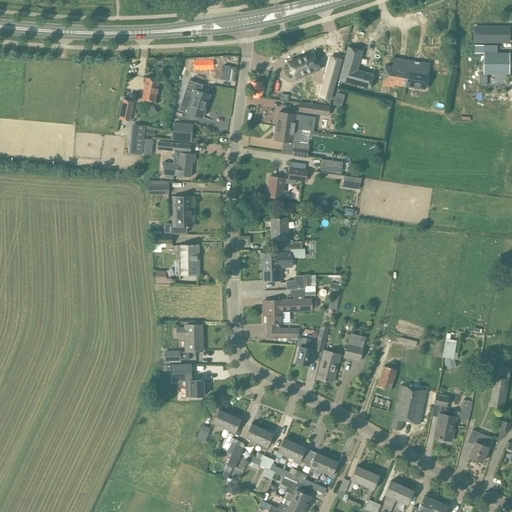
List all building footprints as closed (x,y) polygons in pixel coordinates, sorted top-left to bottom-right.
[(415,24),(437,18),(433,5),(411,11),(415,24)] [(509,28),(474,28),(474,41),(509,42),(509,28)] [(370,88),(373,75),(357,70),(362,51),(348,47),(339,80),(370,88)] [(441,61),(450,61),(450,52),(441,52),(441,61)] [(288,62),(295,79),(319,69),(313,53),(288,62)] [(509,53),(483,53),(483,75),(509,75),(509,53)] [(330,57),(324,80),(335,83),(341,60),(330,57)] [(382,84),(382,85),(393,87),(393,84),(425,90),(428,74),(429,64),(394,58),(394,59),(392,68),(386,67),(385,67),(382,84)] [(222,65),(219,80),(228,81),(231,67),(222,65)] [(142,99),(154,102),(156,94),(158,94),(159,89),(157,88),(159,80),(157,80),(157,78),(152,77),(151,79),(146,78),(142,99)] [(181,105),(188,108),(187,113),(202,118),(210,95),(187,87),(181,105)] [(297,89),(296,98),(306,99),(307,90),(297,89)] [(336,92),(332,105),(341,107),(345,95),(336,92)] [(134,102),(124,100),(120,119),(130,121),(134,102)] [(299,103),(298,111),(328,115),(329,108),(299,103)] [(279,112),(276,126),(294,129),(296,115),(279,112)] [(191,141),(192,125),(173,124),(171,139),(191,141)] [(300,144),(302,130),(294,129),(276,126),(274,140),(284,142),(294,143),(293,148),(308,150),(309,145),(300,144)] [(131,148),(130,154),(142,155),(145,127),(138,127),(135,149),(131,148)] [(152,149),(153,140),(145,139),(144,148),(152,149)] [(191,145),(158,142),(158,150),(175,151),(173,164),(164,163),(163,174),(165,175),(165,180),(173,180),(174,175),(176,175),(176,176),(191,177),(193,154),(190,154),(191,145)] [(293,148),(292,155),(307,157),(308,150),(293,148)] [(321,165),(320,171),(341,174),(341,170),(325,167),(325,165),(321,165)] [(297,169),(289,168),(288,180),(306,182),(307,170),(305,169),(297,169)] [(361,178),(344,176),(342,187),(359,190),(361,178)] [(285,179),(269,177),(267,197),(290,200),(291,192),(284,191),(285,179)] [(169,185),(148,185),(148,195),(169,195),(169,185)] [(165,224),(165,233),(173,233),(186,233),(186,228),(186,227),(194,227),(194,217),(192,217),(191,197),(193,197),(183,197),(173,197),(174,197),(175,217),(174,217),(173,217),(173,224),(165,224)] [(344,208),(343,215),(353,217),(354,209),(344,208)] [(287,218),(271,219),(272,241),(280,240),(280,250),(284,250),(293,249),(302,249),(302,242),(291,242),(291,240),(291,239),(288,239),(287,218)] [(172,235),(152,235),(152,244),(166,244),(172,244),(172,235)] [(166,244),(152,244),(152,252),(161,252),(161,247),(166,247),(166,244)] [(175,260),(175,275),(198,275),(198,245),(179,245),(179,260),(175,260)] [(271,254),(261,254),(261,265),(263,265),(263,281),(273,280),(276,280),(280,280),(280,265),(292,265),(291,257),(304,257),(303,252),(303,250),(299,250),(291,250),(291,253),(271,254)] [(315,275),(304,276),(304,277),(304,285),(304,287),(305,287),(312,286),(312,287),(315,287),(315,275)] [(287,281),(286,281),(287,290),(290,290),(304,289),(304,287),(304,285),(304,277),(295,278),(295,281),(292,281),(287,281)] [(332,292),(338,294),(340,285),(333,284),(331,292),(332,292)] [(294,300),(305,300),(304,289),(290,290),(290,296),(294,296),(294,300)] [(338,294),(332,292),(328,309),(333,310),(338,294)] [(311,300),(305,300),(294,300),(281,301),(281,300),(263,301),(263,313),(266,313),(267,324),(280,323),(282,323),(281,311),(312,310),(313,310),(314,310),(315,309),(316,309),(316,308),(316,307),(316,303),(316,302),(315,301),(314,300),(313,300),(311,300)] [(267,338),(280,338),(296,338),(296,329),(280,329),(280,323),(267,324),(267,338)] [(202,339),(202,325),(185,326),(185,328),(177,328),(177,337),(185,337),(186,351),(201,351),(200,339),(202,339)] [(321,325),(319,333),(327,335),(329,327),(321,325)] [(319,333),(315,351),(322,352),(327,335),(319,333)] [(415,346),(416,341),(398,337),(397,343),(415,346)] [(310,340),(303,338),(301,347),(299,347),(295,362),(309,366),(313,350),(308,349),(310,340)] [(349,339),(347,345),(347,344),(343,357),(360,362),(363,349),(364,343),(349,339)] [(447,343),(444,358),(451,360),(454,360),(457,361),(458,354),(454,353),(456,344),(447,342),(447,343)] [(340,355),(324,351),(317,379),(332,383),(340,355)] [(180,361),(180,352),(165,352),(165,361),(180,361)] [(451,360),(444,358),(446,369),(456,368),(454,360),(451,360)] [(172,365),(172,381),(185,381),(186,397),(190,397),(203,396),(203,380),(192,381),(191,365),(172,365)] [(510,367),(499,365),(497,377),(494,376),(489,406),(503,409),(508,379),(507,379),(510,367)] [(397,371),(384,366),(377,387),(390,391),(397,371)] [(427,391),(402,386),(391,428),(401,430),(403,421),(420,424),(427,391)] [(448,398),(436,395),(434,402),(434,405),(446,407),(448,398)] [(471,402),(463,400),(459,418),(468,420),(471,402)] [(213,424),(224,428),(230,415),(219,410),(213,424)] [(456,417),(439,414),(437,423),(438,423),(437,428),(436,427),(434,437),(451,441),(456,417)] [(230,415),(224,428),(229,431),(228,433),(234,436),(241,420),(230,415)] [(509,423),(502,421),(497,441),(500,441),(507,432),(509,423)] [(254,447),(256,443),(262,429),(251,424),(245,438),(250,440),(249,444),(254,447)] [(210,429),(203,426),(197,438),(205,442),(210,429)] [(273,434),(262,429),(256,443),(262,445),(260,448),(266,450),(273,434)] [(492,438),(471,430),(467,442),(474,445),(469,457),(482,462),(492,438)] [(231,455),(238,441),(232,438),(226,452),(231,454),(231,455)] [(287,461),(295,443),(283,438),(277,452),(283,454),(281,458),(287,461)] [(231,455),(227,464),(233,466),(235,468),(239,459),(244,447),(243,443),(238,441),(231,455)] [(306,448),(295,443),(287,461),(289,457),(294,459),(292,462),(299,465),(306,448)] [(314,473),(319,475),(327,458),(316,453),(310,466),(315,469),(314,473)] [(259,465),(264,468),(269,458),(263,456),(262,460),(251,455),(248,461),(249,461),(249,463),(258,467),(259,465)] [(265,468),(266,469),(275,472),(281,475),(283,470),(272,465),(274,461),(269,458),(264,468),(265,468)] [(327,458),(319,475),(319,476),(321,471),(332,476),(338,462),(327,458)] [(226,480),(233,466),(227,464),(221,478),(226,480)] [(362,485),(368,471),(356,466),(350,480),(362,485)] [(263,476),(271,479),(275,472),(266,469),(263,476)] [(283,470),(281,475),(297,482),(301,472),(296,470),(294,474),(283,470)] [(368,471),(362,485),(373,490),(379,476),(368,471)] [(297,482),(313,489),(315,484),(304,479),(306,475),(301,472),(297,482)] [(233,476),(230,482),(238,485),(240,479),(233,476)] [(289,493),(286,499),(291,501),(307,508),(312,497),(296,490),(294,489),(296,484),(284,478),(281,484),(287,487),(285,491),(289,493)] [(345,493),(350,481),(345,479),(340,491),(345,493)] [(229,481),(226,488),(234,492),(238,485),(229,481)] [(396,500),(402,486),(390,481),(384,495),(396,500)] [(315,484),(313,489),(324,494),(326,489),(315,484)] [(402,486),(396,500),(408,505),(414,491),(402,486)] [(430,511),(436,501),(431,499),(432,496),(426,494),(425,496),(424,496),(418,510),(419,510),(418,511),(430,511)] [(363,511),(364,511),(370,511),(374,503),(368,500),(363,511)] [(278,508),(284,511),(285,511),(305,511),(307,508),(291,501),(288,507),(280,503),(278,508)] [(445,511),(448,506),(436,501),(430,511),(445,511)] [(374,503),(370,511),(377,511),(380,505),(374,503)]
